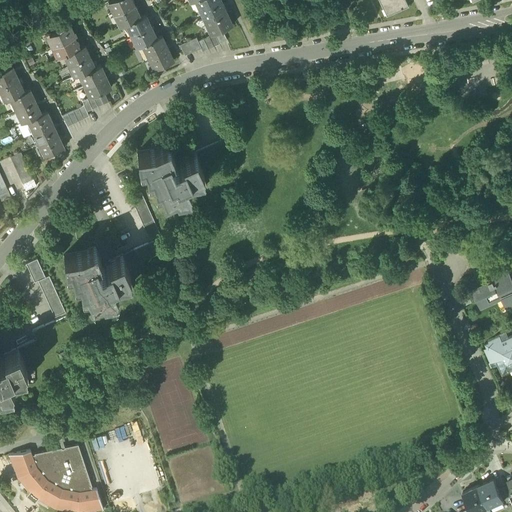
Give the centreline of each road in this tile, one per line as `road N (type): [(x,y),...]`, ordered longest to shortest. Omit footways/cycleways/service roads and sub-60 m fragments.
road 1 (residential): [(511,19),(227,70),(163,93),(109,136),(0,259)]
road 2 (residential): [(493,446),(491,386),(432,255)]
